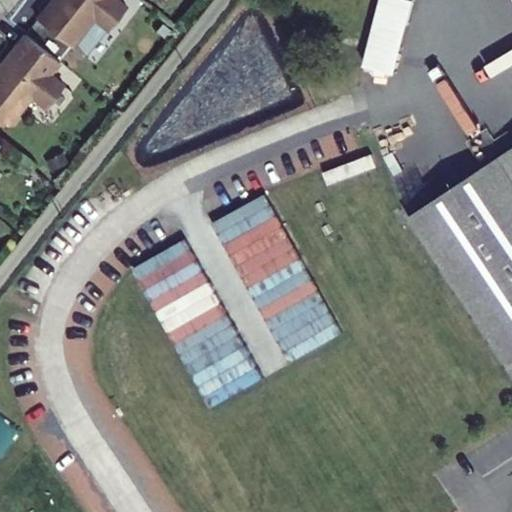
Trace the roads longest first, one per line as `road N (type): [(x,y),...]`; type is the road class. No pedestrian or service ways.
road 1 (residential): [(223,0),(0,275)]
road 2 (unknown): [(353,107),(422,77),(466,3)]
